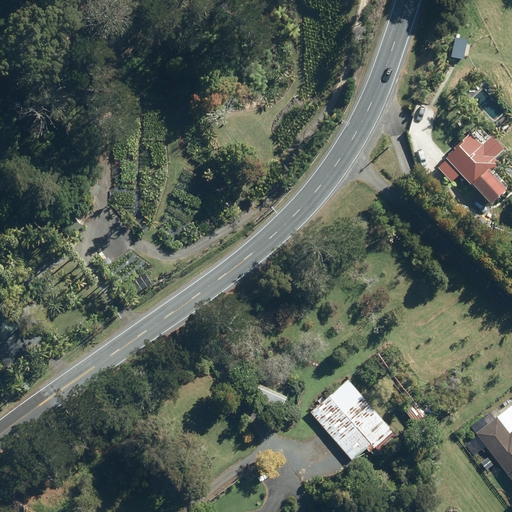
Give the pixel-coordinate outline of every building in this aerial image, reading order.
[(474,188),(476,187),(494,207),(510,192),(494,175),(503,167),(497,160),(506,152),(495,139),(485,148),(474,135),(458,150),(459,152),(441,169),(454,184),(463,176),(474,188)] [(90,208),(95,199),(84,194),(80,203),(90,208)] [(311,413),(353,463),(366,451),(370,456),(377,449),(384,456),(401,442),(349,381),(311,413)] [(282,411),(288,398),(252,383),(247,396),(282,411)] [(405,411),(416,426),(434,413),(423,398),(405,411)] [(477,436),(511,480),(511,433),(510,435),(498,420),(477,436)] [(477,436),(464,445),(473,457),(486,447),(477,436)] [(222,493),(215,498),(219,504),(226,498),(222,493)]
